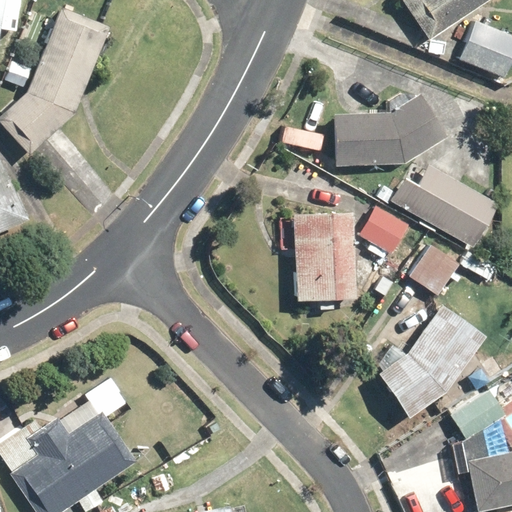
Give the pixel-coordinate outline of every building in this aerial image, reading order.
[(481,0),(393,0),(421,41),(481,0)] [(99,25),(52,7),(19,92),(0,108),(0,135),(17,157),(66,112),(80,94),(79,82),(99,25)] [(511,42),(511,35),(468,19),(453,59),(499,77),(511,42)] [(411,95),(384,111),(321,114),(323,166),(395,164),(436,138),(411,95)] [(466,246),(479,223),(490,202),(420,164),(407,186),(394,179),(382,200),(466,246)] [(0,180),(0,228),(17,221),(0,180)] [(386,255),(401,224),(366,206),(351,237),(386,255)] [(343,213),(283,215),(285,301),(346,300),(343,213)] [(451,261),(424,244),(403,278),(430,295),(451,261)] [(499,267),(480,255),(467,275),(486,286),(499,267)] [(433,307),(402,351),(367,375),(396,418),(439,390),(476,337),(433,307)] [(477,363),(486,379),(508,367),(500,351),(477,363)] [(460,438),(497,415),(482,392),(445,415),(460,438)] [(63,434),(52,417),(19,439),(30,455),(4,472),(30,511),(55,511),(130,463),(96,412),(63,434)] [(477,511),(511,504),(511,450),(455,462),(466,511),(477,511)]
